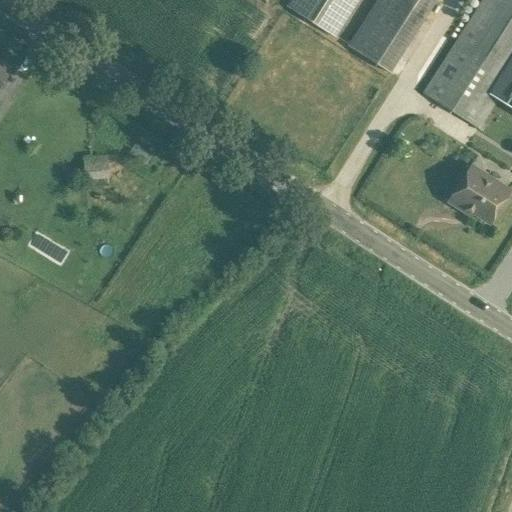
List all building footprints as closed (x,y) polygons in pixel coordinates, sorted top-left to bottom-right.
[(289,0),(286,6),(336,38),(359,0),(289,0)] [(511,0),(483,0),(423,94),(478,128),(497,98),(511,74),(511,0)] [(358,32),(349,46),(389,72),(398,59),(358,32)] [(0,85),(11,69),(0,61),(0,85)] [(511,74),(497,98),(511,108),(511,74)] [(83,179),(107,179),(107,155),(83,155),(83,179)] [(448,201),(462,210),(464,207),(490,224),(511,191),(471,165),(448,201)]
